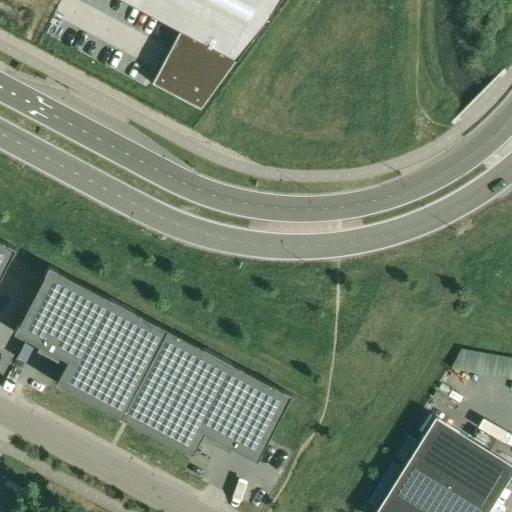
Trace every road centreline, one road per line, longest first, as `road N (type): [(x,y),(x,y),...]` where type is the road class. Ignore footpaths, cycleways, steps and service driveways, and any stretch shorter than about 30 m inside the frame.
road 1 (unclassified): [(511,120),(460,166),(415,190),(302,214),(248,209),(183,186),(0,90)]
road 2 (unclassified): [(0,135),(191,232),(253,246),(377,236),(432,217),(511,170)]
road 3 (unclassified): [(185,511),(0,411)]
